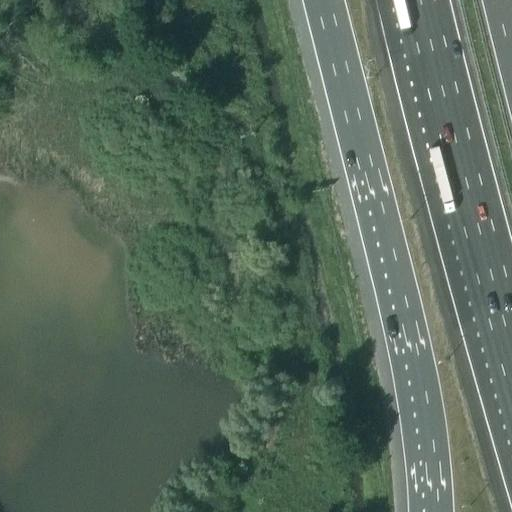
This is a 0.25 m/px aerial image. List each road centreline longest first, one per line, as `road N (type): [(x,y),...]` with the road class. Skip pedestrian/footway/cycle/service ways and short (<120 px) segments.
road 1 (motorway): [(323,0),(402,320),(428,451),(430,511)]
road 2 (motorway): [(419,0),(511,356)]
